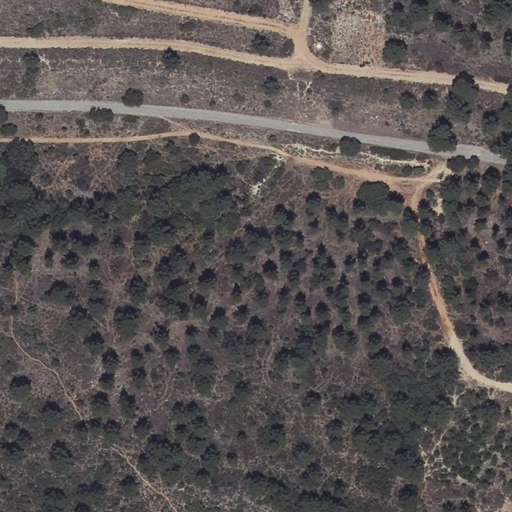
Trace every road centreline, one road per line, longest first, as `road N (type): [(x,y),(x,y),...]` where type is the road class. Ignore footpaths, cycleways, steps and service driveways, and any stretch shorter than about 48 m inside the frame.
road 1 (track): [(511,189),(301,160),(271,144),(205,131),(0,137)]
road 2 (track): [(0,42),(163,40),(457,76),(511,90)]
road 3 (unclassified): [(0,102),(222,115),(511,158)]
road 4 (track): [(125,0),(300,30),(297,61)]
